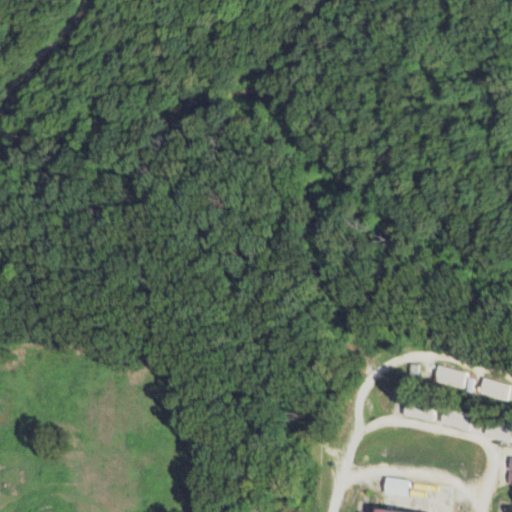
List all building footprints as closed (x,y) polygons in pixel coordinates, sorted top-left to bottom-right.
[(465,388),(470,373),(443,365),(438,380),(465,388)] [(413,417),(441,421),(444,405),(415,400),(413,417)] [(476,431),(480,415),(453,407),(448,424),(476,431)] [(511,422),(496,418),(491,435),(511,440),(511,422)] [(415,481),(393,477),(390,493),(412,498),(415,481)]
